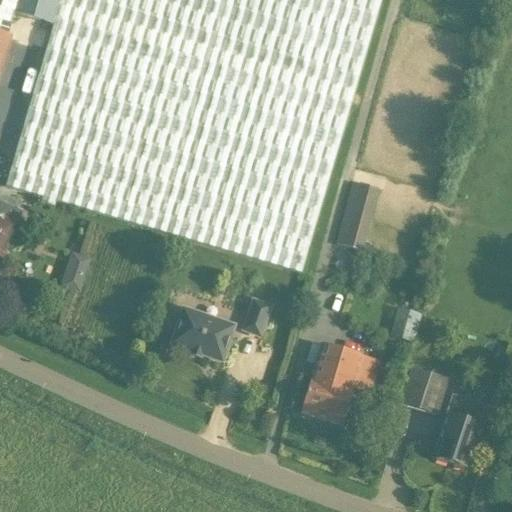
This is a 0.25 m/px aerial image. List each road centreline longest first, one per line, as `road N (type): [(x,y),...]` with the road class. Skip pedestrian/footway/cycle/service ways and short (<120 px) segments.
road 1 (unclassified): [(360,511),(0,359)]
road 2 (residential): [(478,511),(511,383)]
